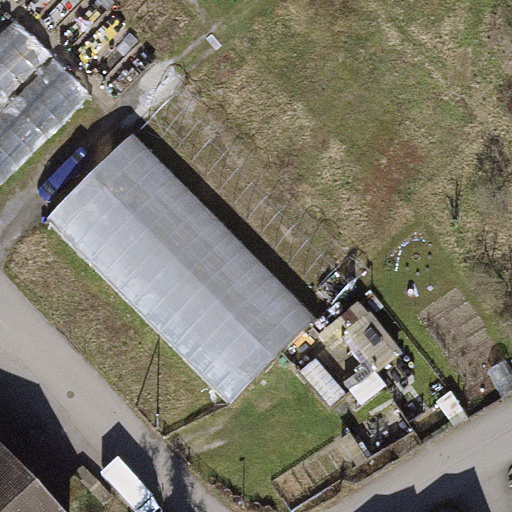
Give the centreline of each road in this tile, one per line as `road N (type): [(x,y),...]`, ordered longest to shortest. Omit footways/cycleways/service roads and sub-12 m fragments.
road 1 (residential): [(199,511),(0,314)]
road 2 (residential): [(378,511),(511,433)]
